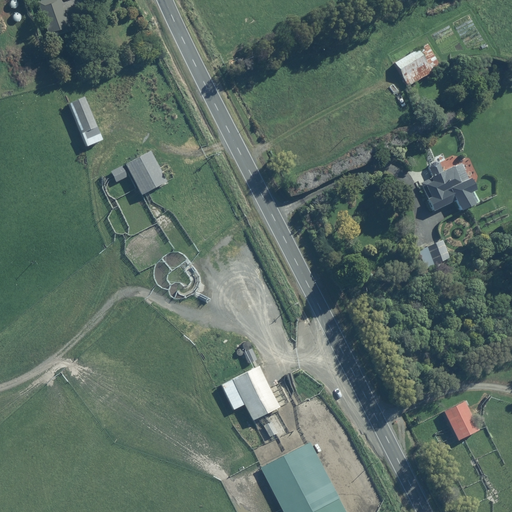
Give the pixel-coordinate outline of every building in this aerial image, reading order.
[(59,0),(39,0),(36,1),(47,35),(68,29),(59,0)] [(438,68),(425,45),(392,64),(406,87),(438,68)] [(83,98),(66,105),(84,147),(102,139),(83,98)] [(151,153),(125,166),(140,196),(166,184),(151,153)] [(433,178),(420,184),(432,211),(454,202),(459,212),(479,203),(474,192),(475,192),(470,179),(468,179),(461,163),(443,171),(439,161),(428,166),(433,178)] [(120,167),(109,173),(114,183),(126,177),(120,167)] [(441,240),(417,250),(424,268),(448,258),(441,240)] [(251,348),(243,353),(249,364),(257,359),(251,348)] [(258,367),(221,385),(219,386),(232,411),(244,405),(252,422),(279,408),(258,367)] [(442,413),(455,442),(477,432),(464,403),(442,413)] [(271,422),(263,427),(268,437),(276,432),(271,422)]
